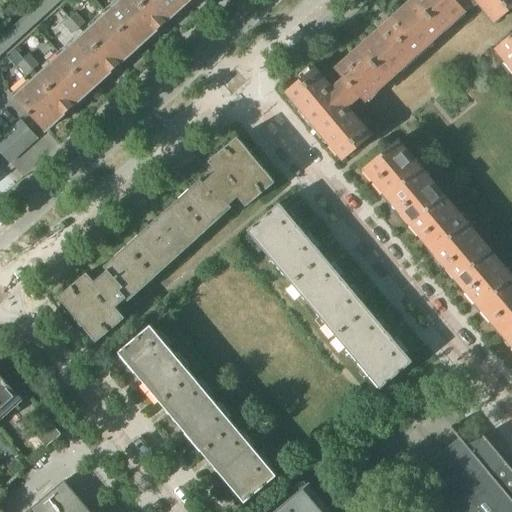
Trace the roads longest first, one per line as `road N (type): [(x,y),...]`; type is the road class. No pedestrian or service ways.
road 1 (residential): [(237,77),(511,405)]
road 2 (tertiary): [(0,285),(237,77)]
road 3 (tertiary): [(215,52),(0,243)]
road 4 (residential): [(0,324),(161,511)]
